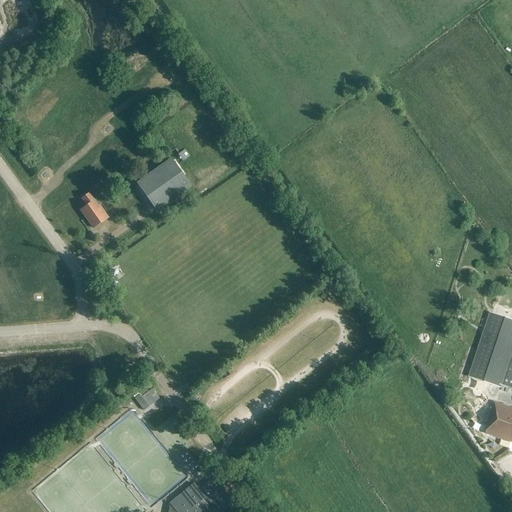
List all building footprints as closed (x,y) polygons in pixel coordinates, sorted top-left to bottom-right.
[(195,143),(188,149),(194,156),(201,150),(195,143)] [(183,162),(190,157),(185,151),(179,155),(183,162)] [(190,187),(173,163),(171,160),(137,184),(156,211),(190,187)] [(93,229),(94,228),(108,218),(99,205),(97,206),(88,194),(81,199),(87,206),(80,210),(93,229)] [(511,350),(511,326),(491,319),(470,383),(489,390),(498,393),(500,387),(511,350)] [(511,350),(500,387),(511,391),(511,350)] [(143,411),(155,402),(159,399),(151,389),(147,392),(145,389),(138,394),(139,395),(134,399),(143,411)] [(511,452),(511,408),(494,402),(487,424),(489,424),(486,433),(511,442),(508,451),(511,452)] [(193,484),(169,503),(166,511),(222,511),(231,505),(210,480),(202,487),(200,485),(197,488),(193,484)]
